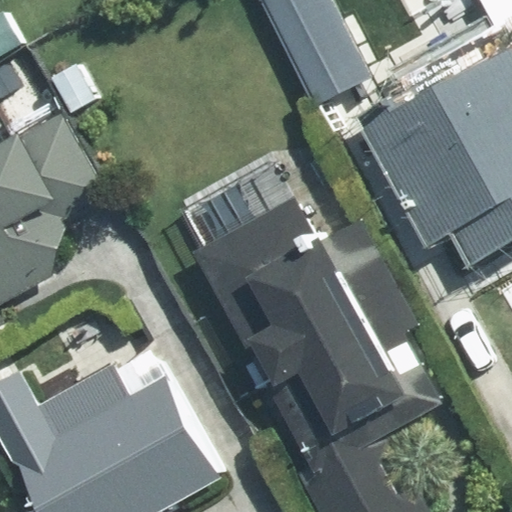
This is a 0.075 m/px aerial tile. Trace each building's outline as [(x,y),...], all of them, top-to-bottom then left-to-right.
[(337,0),(272,0),(269,2),(322,103),(376,75),(337,0)] [(8,16),(0,20),(0,57),(23,46),(8,16)] [(398,109),(374,122),(442,249),(466,235),(483,266),(511,250),(511,29),(473,51),(486,75),(404,119),(398,109)] [(81,66),(58,79),(77,113),(100,101),(81,66)] [(72,118),(0,156),(0,330),(11,324),(2,308),(58,277),(72,232),(67,221),(114,196),(72,118)] [(422,324),(369,227),(327,250),(301,202),(204,255),(263,364),(255,368),(267,389),(279,382),(325,467),(309,476),(329,511),(433,511),(393,437),(450,407),(408,331),(422,324)] [(169,511),(228,480),(158,352),(50,410),(30,374),(0,391),(0,422),(25,468),(32,469),(55,511),(169,511)]
